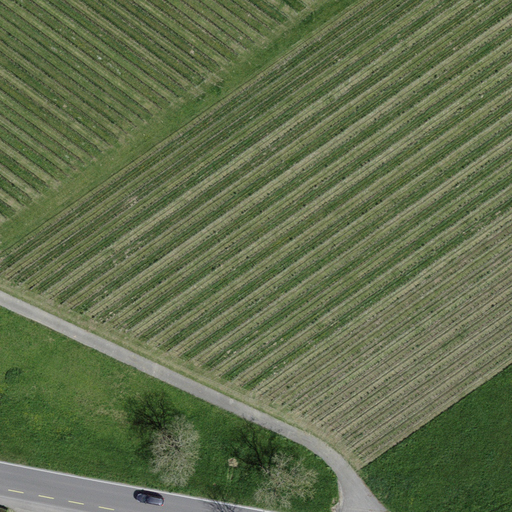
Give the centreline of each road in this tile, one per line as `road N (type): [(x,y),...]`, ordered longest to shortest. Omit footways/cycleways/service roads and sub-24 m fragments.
road 1 (track): [(356,511),(359,484),(291,432),(0,297)]
road 2 (primary): [(189,511),(0,476)]
